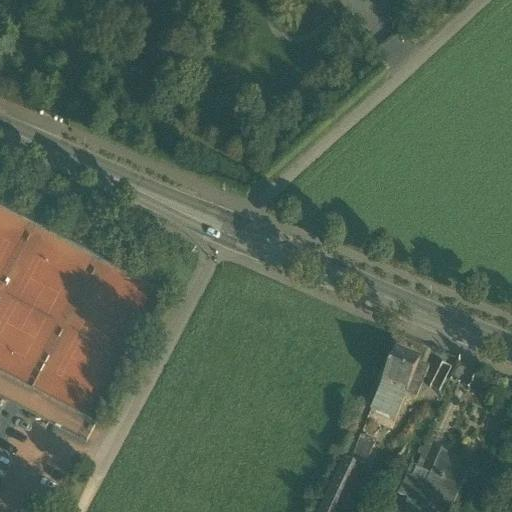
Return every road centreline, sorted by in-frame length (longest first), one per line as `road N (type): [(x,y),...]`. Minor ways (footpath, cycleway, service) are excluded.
road 1 (tertiary): [(0,127),(511,348)]
road 2 (track): [(104,467),(230,230)]
